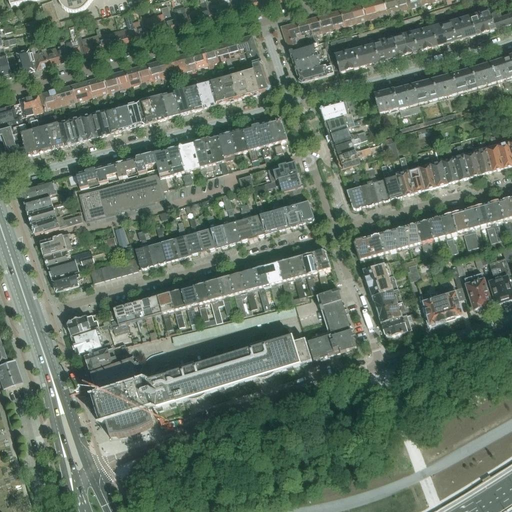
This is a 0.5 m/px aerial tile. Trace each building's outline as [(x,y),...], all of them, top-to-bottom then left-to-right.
[(8,0),(12,10),(46,0),(58,0),(59,1),(59,3),(60,6),(62,9),(64,11),(67,13),(70,14),(72,14),(75,14),(78,14),(81,13),(84,11),(85,10),(87,9),(93,0),(8,0)] [(184,11),(190,29),(212,23),(206,2),(205,2),(204,0),(197,0),(198,2),(201,1),(202,4),(200,5),(202,11),(190,14),(189,9),(184,11)] [(219,10),(222,20),(234,17),(230,3),(228,0),(224,0),(225,4),(221,6),(222,10),(219,10)] [(240,0),(235,2),(230,3),(234,17),(244,14),(241,4),(244,4),(242,0),(240,0)] [(241,4),(244,14),(255,11),(251,0),(242,0),(244,4),(241,4)] [(251,0),(255,11),(266,8),(263,0),(251,0)] [(275,0),(263,0),(266,8),(277,5),(275,0)] [(383,0),(384,1),(373,4),(378,22),(381,21),(380,18),(397,14),(397,16),(400,16),(395,0),(383,0)] [(410,10),(407,0),(395,0),(400,16),(402,15),(401,12),(410,10)] [(422,10),(418,0),(407,0),(410,10),(419,8),(420,10),(422,10)] [(430,0),(418,0),(422,10),(423,9),(423,6),(432,4),(430,0)] [(212,23),(222,20),(219,10),(222,10),(221,6),(212,8),(211,3),(208,4),(207,1),(206,2),(212,23)] [(53,3),(42,6),(51,34),(61,30),(53,3)] [(378,22),(373,4),(362,7),(367,22),(375,20),(376,23),(378,22)] [(446,10),(447,13),(466,8),(465,4),(446,10)] [(362,7),(351,10),(356,28),(359,28),(358,25),(367,22),(362,7)] [(164,22),(168,36),(179,33),(175,19),(171,20),(168,9),(161,11),(164,21),(164,22)] [(175,19),(179,33),(190,29),(184,11),(184,9),(174,12),(176,18),(175,19)] [(356,28),(351,10),(340,13),(345,29),(354,26),(354,29),(356,28)] [(428,16),(429,19),(447,13),(446,10),(428,16)] [(511,25),(511,10),(507,12),(508,17),(498,20),(497,15),(491,17),(495,31),(511,25)] [(340,12),(330,15),(335,34),(337,34),(336,31),(345,29),(340,13),(340,12)] [(489,13),(470,19),(476,38),(495,32),(495,31),(491,17),(491,18),(489,13)] [(93,15),(61,24),(62,31),(95,22),(93,15)] [(335,34),(330,15),(319,18),(323,35),(332,32),(332,35),(335,34)] [(12,21),(11,16),(0,18),(0,20),(1,25),(9,23),(9,22),(12,21)] [(409,21),(410,24),(429,19),(428,16),(409,21)] [(118,34),(122,48),(138,44),(133,25),(131,18),(125,20),(128,32),(118,34)] [(323,35),(319,18),(308,22),(315,47),(319,46),(317,37),(323,35)] [(476,38),(470,19),(451,25),(457,44),(459,43),(476,38)] [(410,24),(409,21),(390,27),(391,30),(410,24)] [(154,28),(157,39),(168,36),(164,22),(155,24),(156,28),(154,28)] [(315,47),(308,22),(297,25),(301,41),(302,44),(305,43),(304,40),(307,39),(309,49),(315,47)] [(133,25),(138,44),(146,42),(142,28),(141,23),(133,25)] [(142,28),(146,42),(157,39),(154,28),(156,28),(155,24),(142,28)] [(301,41),(297,25),(280,29),(286,45),(295,43),(301,41)] [(451,25),(432,30),(437,49),(457,44),(451,25)] [(66,47),(70,63),(82,60),(77,44),(73,30),(68,31),(71,45),(66,47)] [(432,30),(413,35),(418,54),(437,49),(432,30)] [(97,38),(102,54),(122,48),(118,34),(101,39),(99,31),(96,32),(97,38)] [(413,35),(393,40),(398,59),(418,54),(413,35)] [(241,58),(243,57),(244,57),(257,52),(252,37),(236,41),(241,58)] [(81,42),(86,58),(86,59),(102,54),(97,38),(81,42)] [(0,56),(4,55),(3,50),(10,48),(17,46),(16,40),(0,44),(0,42),(0,56)] [(393,40),(374,46),(378,65),(398,59),(393,40)] [(236,41),(225,44),(230,61),(241,58),(236,41)] [(70,63),(66,47),(64,42),(59,43),(60,48),(54,50),(59,66),(70,63)] [(286,45),(289,55),(300,52),(299,50),(302,49),(301,47),(299,48),(298,45),(296,45),(295,43),(286,45)] [(326,50),(327,56),(328,59),(332,58),(327,43),(324,44),(326,50)] [(219,64),(230,61),(225,44),(214,48),(219,64)] [(378,65),(374,46),(354,51),(359,70),(378,65)] [(289,55),(293,65),(317,59),(315,52),(318,51),(317,47),(300,52),(289,55)] [(208,67),(219,64),(214,48),(203,51),(208,67)] [(48,69),(59,66),(54,50),(43,53),(48,69)] [(197,70),(208,67),(203,51),(192,54),(197,70)] [(339,75),(340,75),(359,70),(354,51),(334,56),(339,75)] [(22,76),(22,77),(35,73),(34,72),(28,52),(15,55),(18,63),(19,65),(22,76)] [(251,66),(261,63),(257,52),(244,57),(243,57),(247,67),(251,66)] [(32,56),(37,72),(48,69),(43,53),(32,56)] [(186,73),(197,70),(192,54),(181,57),(186,73)] [(5,56),(0,57),(0,69),(19,65),(18,63),(8,66),(5,56)] [(175,76),(186,73),(181,57),(170,60),(175,76)] [(297,77),(310,73),(322,70),(321,66),(319,66),(318,63),(321,62),(320,58),(317,59),(293,65),(297,77)] [(164,79),(175,76),(170,60),(159,63),(164,79)] [(490,66),(496,86),(502,84),(504,91),(511,89),(509,82),(511,80),(511,67),(509,60),(490,66)] [(153,82),(164,79),(159,63),(148,66),(153,82)] [(251,66),(253,73),(260,97),(268,95),(269,95),(270,91),(262,67),(262,66),(261,63),(251,66)] [(0,82),(12,79),(22,76),(19,65),(0,69),(0,82)] [(142,85),(153,82),(148,66),(137,69),(142,85)] [(478,69),(471,71),(477,91),(496,86),(490,66),(478,69)] [(260,97),(253,73),(247,75),(245,67),(239,69),(241,76),(248,100),(260,97)] [(130,89),(142,85),(137,69),(126,72),(130,89)] [(325,69),(322,70),(310,73),(297,77),(299,83),(302,85),(334,76),(332,69),(326,71),(325,69)] [(228,72),(230,79),(237,103),(248,100),(241,76),(236,77),(234,70),(228,72)] [(452,77),(458,97),(477,91),(471,71),(455,76),(452,77)] [(120,92),(130,89),(126,72),(115,75),(120,92)] [(226,106),(237,103),(230,79),(224,81),(222,74),(217,75),(219,82),(226,106)] [(108,95),(120,92),(115,75),(104,78),(108,95)] [(205,78),(207,85),(214,109),(226,106),(219,82),(213,84),(211,77),(205,78)] [(433,82),(438,102),(458,97),(452,77),(433,82)] [(93,99),(108,95),(104,78),(88,83),(93,99)] [(202,112),(214,109),(207,85),(198,87),(198,85),(200,84),(199,80),(194,81),(202,112)] [(192,89),(184,91),(190,116),(202,112),(194,81),(187,83),(189,88),(192,87),(192,89)] [(413,87),(419,107),(438,102),(433,82),(413,87)] [(77,104),(93,99),(88,83),(72,87),(77,104)] [(179,119),(190,116),(184,91),(175,94),(174,91),(177,91),(176,86),(170,88),(179,119)] [(62,108),(77,104),(72,87),(57,92),(62,108)] [(394,92),(399,112),(419,107),(413,87),(394,92)] [(169,96),(160,98),(167,122),(179,119),(170,88),(165,89),(166,94),(168,93),(169,96)] [(45,113),(62,108),(57,92),(41,96),(45,113)] [(152,92),(147,94),(156,125),(167,122),(160,98),(152,100),(151,98),(154,97),(152,92)] [(394,92),(373,97),(379,118),(399,112),(394,92)] [(145,128),(156,125),(147,94),(141,96),(142,100),(145,99),(146,102),(138,104),(145,128)] [(39,98),(39,97),(29,99),(34,116),(36,123),(41,122),(40,118),(38,119),(38,115),(43,114),(39,98)] [(125,100),(127,107),(134,131),(145,128),(138,104),(131,106),(131,103),(132,102),(131,98),(125,100)] [(24,119),(34,116),(29,99),(20,102),(24,119)] [(123,134),(134,131),(127,107),(120,108),(119,106),(121,104),(120,101),(114,103),(116,110),(123,134)] [(502,105),(501,102),(482,108),(483,111),(502,105)] [(102,106),(104,113),(111,137),(123,134),(116,110),(108,112),(108,109),(109,107),(109,104),(102,106)] [(350,116),(347,104),(322,110),(320,113),(324,124),(350,116)] [(0,111),(0,131),(21,126),(17,110),(15,111),(14,108),(0,111)] [(99,141),(111,137),(104,113),(97,115),(96,112),(97,111),(96,108),(91,109),(92,114),(99,141)] [(483,111),(482,108),(463,113),(463,117),(483,111)] [(79,113),(80,117),(88,144),(99,141),(92,114),(90,115),(91,117),(85,118),(84,116),(86,114),(85,111),(79,113)] [(463,117),(463,113),(442,119),(443,123),(463,117)] [(76,147),(88,144),(80,117),(78,118),(79,120),(74,121),(73,119),(75,117),(74,114),(68,116),(69,121),(76,147)] [(350,116),(324,124),(325,125),(324,127),(325,130),(326,130),(328,136),(347,130),(349,130),(361,126),(360,122),(354,124),(353,122),(345,125),(343,118),(350,116)] [(62,117),(57,118),(65,150),(76,147),(69,121),(68,121),(68,123),(62,124),(62,122),(63,120),(62,117)] [(52,127),(46,129),(52,153),(65,150),(57,118),(51,120),(52,127)] [(423,125),(424,128),(443,123),(442,119),(423,125)] [(268,126),(273,147),(276,156),(282,155),(279,146),(287,143),(280,122),(268,126)] [(40,156),(52,153),(46,129),(39,131),(37,124),(31,125),(33,132),(40,156)] [(424,128),(423,125),(405,130),(406,134),(424,128)] [(268,126),(255,129),(261,150),(263,160),(269,158),(267,149),(273,147),(268,126)] [(21,137),(23,145),(27,160),(40,156),(33,132),(27,134),(25,127),(18,129),(21,137)] [(5,149),(6,152),(17,149),(14,138),(21,137),(18,129),(0,134),(0,135),(2,141),(3,141),(6,149),(5,149)] [(255,129),(242,132),(248,154),(251,163),(257,161),(254,152),(261,150),(255,129)] [(347,130),(328,136),(328,137),(328,138),(329,141),(330,141),(332,148),(353,142),(359,140),(360,143),(367,141),(365,134),(358,136),(358,135),(351,137),(351,136),(349,137),(347,130)] [(406,134),(405,130),(386,136),(387,139),(406,134)] [(242,132),(230,136),(236,157),(238,166),(244,165),(242,156),(248,154),(242,132)] [(236,157),(230,136),(217,139),(224,164),(225,170),(232,168),(230,159),(236,157)] [(505,146),(497,148),(502,164),(504,171),(511,169),(511,157),(509,145),(506,137),(501,138),(502,142),(505,146)] [(218,165),(221,176),(227,175),(225,170),(224,164),(217,139),(204,143),(211,167),(218,165)] [(399,160),(393,140),(386,142),(392,162),(399,160)] [(502,164),(497,148),(495,140),(490,141),(491,145),(494,149),(486,151),(489,160),(493,175),(504,171),(502,164)] [(355,148),(353,142),(332,148),(334,153),(334,155),(335,158),(336,159),(336,160),(354,154),(353,149),(355,148)] [(204,143),(191,146),(197,171),(200,180),(206,179),(203,169),(211,167),(204,143)] [(481,178),(493,175),(489,160),(486,151),(484,143),(479,144),(480,148),(482,152),(475,155),(478,164),(481,178)] [(27,160),(23,145),(19,146),(20,148),(17,149),(6,152),(9,161),(8,163),(13,164),(13,163),(27,160)] [(191,146),(179,149),(188,183),(193,182),(191,173),(197,171),(191,146)] [(470,181),(481,178),(478,164),(475,155),(472,146),(468,147),(469,152),(471,156),(464,158),(466,164),(470,181)] [(441,164),(448,187),(459,184),(453,161),(450,152),(449,147),(444,148),(447,157),(449,162),(441,164)] [(188,183),(179,149),(165,153),(172,178),(181,176),(183,185),(188,183)] [(460,159),(453,161),(459,184),(470,181),(466,164),(464,158),(462,149),(457,151),(458,154),(460,159)] [(354,154),(336,160),(338,166),(338,167),(339,171),(340,171),(341,172),(363,166),(361,160),(359,161),(359,159),(370,156),(371,154),(370,150),(357,154),(354,155),(354,154)] [(438,165),(430,167),(436,190),(448,187),(441,164),(439,155),(438,150),(433,152),(435,160),(438,165)] [(160,180),(163,192),(168,191),(165,180),(172,178),(165,153),(153,156),(156,167),(160,180)] [(156,167),(153,156),(134,161),(137,172),(138,176),(147,174),(146,169),(156,167)] [(418,170),(425,194),(436,190),(430,167),(428,159),(423,160),(423,162),(426,168),(418,170)] [(137,172),(134,161),(115,167),(118,177),(119,182),(128,179),(127,175),(137,172)] [(415,171),(407,173),(414,197),(425,194),(418,170),(416,162),(412,163),(413,167),(415,171)] [(287,167),(287,166),(279,168),(279,169),(268,172),(272,184),(299,176),(296,165),(287,167)] [(380,166),(385,182),(390,203),(396,201),(397,201),(403,200),(396,178),(389,180),(385,165),(380,166)] [(396,178),(403,200),(414,197),(407,173),(405,165),(400,166),(401,170),(403,174),(396,176),(396,178)] [(118,177),(115,167),(96,172),(99,182),(99,186),(108,183),(107,180),(118,177)] [(367,186),(359,188),(365,209),(367,209),(369,209),(372,208),(373,207),(378,206),(369,172),(367,167),(363,168),(368,184),(366,185),(367,186)] [(369,172),(378,206),(384,204),(385,205),(388,204),(389,203),(390,203),(385,182),(377,184),(373,171),(369,172)] [(99,182),(96,172),(76,177),(80,191),(89,189),(88,185),(99,182)] [(272,184),(265,186),(266,191),(278,188),(281,187),(284,195),(288,193),(289,198),(298,196),(305,194),(303,189),(304,189),(300,176),(299,177),(299,176),(272,184)] [(349,192),(347,192),(347,193),(353,211),(356,213),(359,212),(360,211),(365,209),(359,188),(356,176),(352,177),(355,188),(354,188),(354,187),(349,188),(348,190),(349,192)] [(241,188),(253,185),(251,177),(239,180),(240,182),(241,188)] [(163,192),(160,180),(148,183),(153,203),(154,202),(165,200),(163,192)] [(25,204),(38,201),(57,196),(54,183),(21,192),(25,204)] [(153,203),(148,183),(138,186),(144,209),(155,206),(154,202),(153,203)] [(144,209),(138,186),(128,188),(134,209),(140,207),(141,210),(144,209)] [(267,194),(265,187),(253,190),(255,197),(267,194)] [(128,188),(119,191),(124,212),(134,209),(128,188)] [(54,208),(79,200),(76,190),(60,195),(63,203),(53,206),(51,200),(26,206),(29,217),(54,208)] [(119,191),(109,194),(114,214),(124,212),(119,191)] [(114,214),(109,194),(99,196),(104,217),(114,214)] [(243,202),(241,194),(232,196),(233,200),(239,203),(243,202)] [(93,214),(83,217),(85,225),(99,222),(98,219),(104,217),(99,196),(89,199),(89,200),(93,214)] [(277,234),(290,230),(283,208),(280,196),(277,197),(278,202),(277,202),(280,211),(272,214),(277,234)] [(312,225),(314,221),(308,203),(301,205),(299,196),(294,197),(296,204),(302,227),(307,225),(309,226),(312,225)] [(228,248),(240,245),(234,224),(234,222),(231,211),(228,197),(223,199),(226,213),(227,212),(230,225),(222,228),(228,248)] [(89,200),(79,203),(83,217),(93,214),(89,200)] [(498,204),(503,222),(508,241),(511,239),(511,233),(508,221),(511,219),(511,207),(510,201),(498,204)] [(265,237),(277,234),(272,214),(263,216),(260,203),(256,204),(259,217),(265,237)] [(283,208),(290,230),(292,230),(293,230),(298,229),(298,228),(302,227),(296,204),(291,206),(292,208),(284,210),(283,208)] [(497,224),(503,222),(498,204),(486,207),(499,252),(505,250),(497,224)] [(264,238),(265,237),(259,217),(251,219),(247,207),(243,208),(253,241),(257,240),(259,240),(263,239),(264,238)] [(486,207),(475,211),(480,229),(485,228),(490,246),(491,246),(493,253),(499,252),(486,207)] [(29,217),(28,217),(32,227),(57,218),(54,208),(29,217)] [(234,224),(240,245),(242,244),(244,244),(248,243),(249,242),(253,241),(243,208),(239,209),(243,222),(234,224)] [(475,230),(480,229),(475,211),(464,214),(477,259),(479,258),(477,250),(480,249),(475,230)] [(169,221),(167,214),(160,216),(162,223),(169,221)] [(464,214),(452,217),(457,236),(463,234),(470,260),(477,259),(464,214)] [(32,228),(35,237),(46,234),(46,235),(61,231),(83,224),(81,216),(58,224),(57,218),(32,227),(32,228)] [(452,217),(440,220),(446,239),(448,249),(450,248),(452,257),(458,255),(456,247),(454,247),(452,237),(457,236),(452,217)] [(185,238),(191,259),(193,258),(195,259),(198,258),(199,256),(203,255),(197,232),(196,227),(201,226),(199,220),(190,223),(194,236),(185,238)] [(209,229),(216,252),(228,248),(222,228),(214,230),(214,227),(211,220),(207,221),(209,229)] [(440,220),(428,224),(434,243),(446,239),(440,220)] [(428,224),(416,227),(422,246),(425,259),(433,256),(430,246),(428,246),(427,244),(434,243),(428,224)] [(173,241),(179,262),(191,259),(185,238),(181,225),(179,226),(180,232),(179,232),(181,239),(173,241)] [(410,249),(422,246),(416,227),(415,227),(415,228),(413,228),(410,229),(409,230),(409,229),(408,229),(408,230),(404,231),(410,249)] [(197,232),(203,255),(207,254),(209,255),(213,253),(214,252),(216,252),(209,229),(210,231),(202,233),(201,231),(197,232)] [(127,248),(123,230),(116,232),(120,249),(120,250),(127,248)] [(396,233),(392,235),(397,253),(410,249),(404,231),(404,230),(403,231),(403,232),(401,231),(399,232),(398,233),(397,233),(396,233)] [(160,243),(166,266),(179,262),(173,241),(165,244),(161,231),(157,232),(160,243)] [(385,257),(397,253),(392,235),(392,234),(391,234),(391,235),(389,235),(386,236),(385,237),(384,236),(383,236),(383,237),(380,238),(385,257)] [(149,270),(154,269),(147,246),(146,247),(145,242),(146,241),(144,235),(141,236),(143,242),(141,242),(143,250),(135,252),(141,273),(143,272),(145,273),(148,272),(149,270)] [(71,239),(70,236),(59,239),(58,239),(41,244),(41,246),(40,248),(41,252),(43,253),(44,257),(45,258),(68,252),(73,251),(72,247),(69,239),(71,239)] [(370,240),(367,241),(373,260),(385,257),(380,238),(379,238),(379,237),(378,238),(378,239),(376,238),(373,239),(372,240),(371,240),(370,240)] [(118,250),(115,239),(105,242),(108,253),(118,250)] [(360,264),(373,260),(367,241),(361,243),(361,242),(356,244),(354,246),(360,264)] [(147,246),(154,269),(155,269),(157,269),(160,268),(161,267),(166,266),(160,243),(159,243),(160,245),(151,248),(151,245),(147,246)] [(511,263),(511,264),(509,254),(511,254),(510,249),(502,252),(508,272),(511,271),(511,263)] [(91,253),(70,259),(68,252),(45,258),(48,270),(93,258),(91,253)] [(331,271),(326,255),(322,253),(313,256),(318,275),(319,275),(322,288),(323,294),(337,290),(337,289),(335,283),(327,285),(324,273),(331,271)] [(312,277),(318,275),(313,256),(301,259),(306,278),(311,297),(323,294),(322,288),(316,289),(312,277)] [(487,257),(480,259),(483,268),(490,265),(487,257)] [(93,258),(48,270),(52,282),(80,274),(77,266),(82,264),(83,268),(95,265),(93,258)] [(134,274),(140,273),(136,259),(130,261),(134,274)] [(301,259),(289,262),(294,281),(295,281),(301,303),(307,302),(301,279),(306,278),(301,259)] [(481,311),(490,308),(481,276),(484,275),(479,260),(474,261),(478,277),(464,281),(468,296),(467,298),(469,303),(471,304),(474,313),(476,312),(477,313),(480,312),(481,311)] [(490,266),(492,272),(490,273),(493,284),(490,285),(496,306),(498,306),(499,306),(503,305),(503,304),(507,303),(508,304),(511,302),(511,296),(507,280),(509,279),(504,261),(497,263),(496,260),(489,262),(490,265),(490,266)] [(134,274),(130,261),(124,262),(128,276),(134,274)] [(128,276),(124,262),(118,264),(122,278),(128,276)] [(290,282),(294,281),(289,262),(277,266),(282,284),(283,284),(289,306),(301,303),(299,299),(295,300),(290,282)] [(122,278),(118,264),(113,266),(116,279),(122,278)] [(363,273),(368,287),(395,278),(391,265),(363,273)] [(454,291),(437,296),(445,323),(462,318),(457,303),(465,301),(459,279),(466,277),(462,265),(451,268),(458,292),(454,293),(454,291)] [(116,279),(113,266),(107,268),(110,281),(116,279)] [(277,266),(265,269),(270,287),(275,306),(282,304),(277,286),(282,284),(277,266)] [(416,267),(414,268),(409,269),(410,274),(408,275),(411,284),(421,282),(416,267)] [(110,281),(107,268),(101,269),(104,283),(110,281)] [(104,283),(101,269),(90,273),(94,286),(104,283)] [(265,289),(270,287),(265,269),(253,272),(259,291),(259,290),(264,307),(270,306),(265,289)] [(253,292),(259,291),(253,272),(242,276),(247,294),(253,316),(259,314),(253,292)] [(57,294),(79,288),(77,280),(81,278),(80,275),(53,283),(57,294)] [(246,294),(247,294),(242,276),(230,279),(235,297),(241,319),(252,316),(251,311),(248,311),(246,311),(244,302),(247,297),(246,294)] [(400,292),(395,278),(368,287),(373,301),(400,292)] [(230,298),(235,297),(230,279),(218,282),(223,300),(227,317),(234,315),(230,298)] [(218,282),(206,286),(211,303),(215,320),(223,318),(218,301),(223,300),(218,282)] [(206,305),(211,303),(206,286),(194,289),(199,307),(203,323),(210,321),(206,305)] [(194,289),(182,292),(187,310),(188,310),(192,326),(199,324),(194,308),(199,307),(194,289)] [(331,336),(350,330),(338,291),(319,297),(331,336)] [(182,311),(187,310),(182,292),(170,296),(175,313),(176,313),(180,329),(187,327),(182,311)] [(373,301),(377,314),(404,305),(400,292),(373,301)] [(170,314),(175,313),(170,296),(158,299),(163,316),(168,332),(174,331),(170,314)] [(429,328),(445,323),(437,296),(421,301),(429,328)] [(154,318),(163,316),(158,299),(149,301),(154,318)] [(149,301),(141,304),(145,321),(154,318),(149,301)] [(141,304),(132,306),(137,323),(145,321),(141,304)] [(409,319),(404,305),(377,314),(382,328),(409,319)] [(132,306),(123,309),(128,326),(137,323),(132,306)] [(119,328),(128,326),(123,309),(114,312),(119,328)] [(92,318),(70,324),(68,328),(68,329),(68,330),(69,332),(70,333),(72,339),(72,340),(98,331),(100,331),(98,323),(94,324),(92,318)] [(413,333),(409,319),(382,328),(385,338),(389,340),(413,333)] [(113,329),(119,327),(117,322),(112,324),(113,327),(110,328),(111,329),(112,332),(113,331),(113,329)] [(314,363),(340,355),(357,350),(350,330),(331,336),(308,344),(314,363)] [(99,334),(98,331),(72,340),(73,343),(79,360),(89,357),(106,351),(105,348),(103,348),(99,334)] [(119,440),(121,439),(126,438),(133,437),(140,434),(147,431),(153,428),(154,427),(151,416),(189,405),(193,405),(195,405),(199,405),(201,404),(205,402),(205,401),(208,399),(258,383),(261,384),(264,384),(267,384),(269,383),(270,383),(271,382),(272,382),(273,381),(274,381),(275,380),(276,379),(277,378),(313,367),(305,341),(294,345),(292,338),(141,384),(134,361),(130,362),(92,376),(91,376),(111,441),(112,440),(119,440)] [(89,369),(92,376),(130,362),(125,346),(109,351),(86,358),(86,360),(85,360),(85,361),(84,363),(85,368),(88,369),(88,370),(89,369)] [(0,387),(1,387),(3,391),(22,385),(14,362),(0,366),(0,387)]
